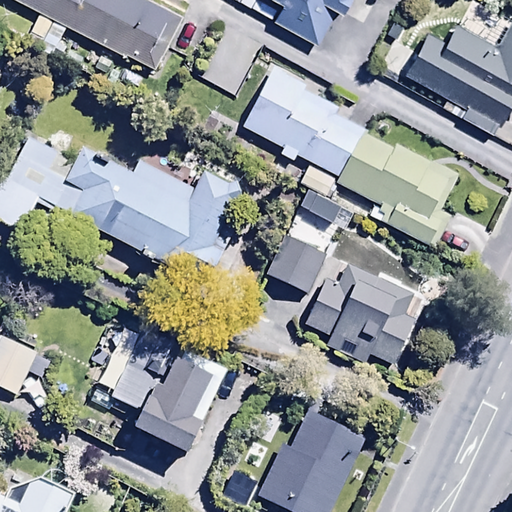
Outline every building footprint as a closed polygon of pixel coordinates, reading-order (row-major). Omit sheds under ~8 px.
[(3,0),(37,17),(23,44),(51,59),(66,31),(122,60),(124,58),(152,73),(180,18),(146,0),(3,0)] [(271,0),(280,5),(271,22),(317,46),(334,14),(338,16),(346,0),(271,0)] [(399,76),(446,103),(442,110),(492,140),(510,109),(511,109),(511,21),(495,50),(453,26),(441,45),(423,34),(399,76)] [(333,113),(336,107),(302,90),(305,85),(272,67),(240,128),(280,150),(277,156),(292,164),(295,157),(336,179),(333,184),(373,205),(366,218),(425,250),(442,219),(432,213),(452,175),(394,144),(391,150),(362,134),(364,130),(333,113)] [(73,164),(26,136),(0,180),(0,224),(20,234),(34,204),(208,287),(232,231),(220,225),(229,204),(240,203),(237,183),(226,184),(200,169),(188,190),(139,161),(131,175),(83,146),(73,164)] [(300,275),(320,239),(284,220),(265,256),(300,275)] [(412,295),(345,264),(335,285),(324,279),(303,326),(327,337),(323,346),(363,364),(367,356),(392,368),(413,322),(402,317),(412,295)] [(0,371),(12,378),(35,331),(0,314),(0,371)] [(131,424),(184,452),(228,367),(146,326),(134,349),(118,341),(96,385),(110,392),(107,398),(136,413),(131,424)] [(366,427),(295,391),(252,476),(323,511),(366,427)] [(0,511),(65,511),(71,501),(29,482),(15,511),(4,507),(8,498),(0,494),(0,511)]
